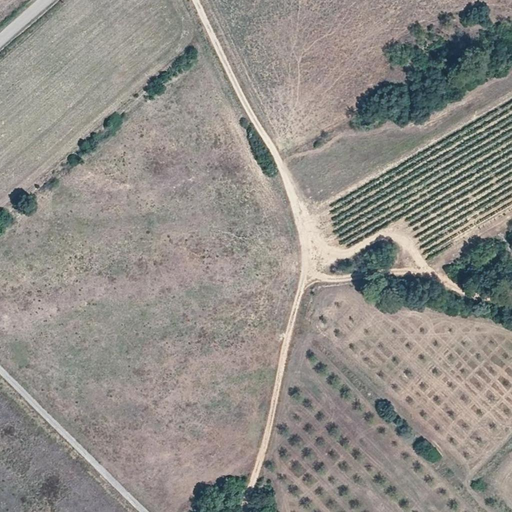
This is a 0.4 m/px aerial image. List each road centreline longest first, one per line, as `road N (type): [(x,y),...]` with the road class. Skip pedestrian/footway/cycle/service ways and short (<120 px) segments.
road 1 (track): [(195,0),(284,174),(310,267),(245,511)]
road 2 (track): [(511,301),(470,293),(424,270),(325,278),(309,272)]
road 3 (unclassified): [(0,371),(146,511)]
